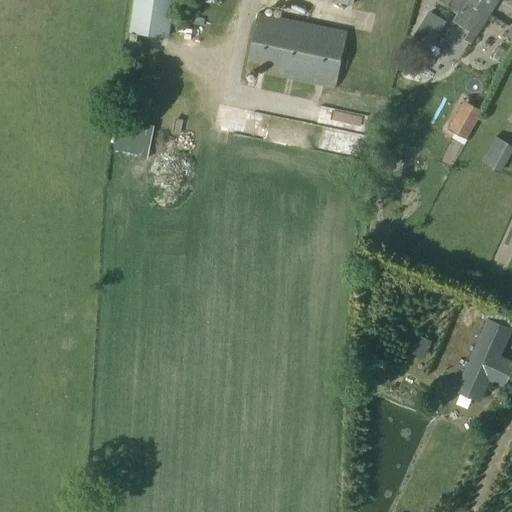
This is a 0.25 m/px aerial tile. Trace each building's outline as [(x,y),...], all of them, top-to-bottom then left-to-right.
[(134,0),(130,35),(167,40),(172,0),(134,0)] [(442,0),(461,10),(454,21),(468,30),(462,40),(466,42),(470,45),(490,14),(498,0),(442,0)] [(181,1),(179,14),(196,18),(199,4),(181,1)] [(429,11),(414,35),(431,45),(445,20),(429,11)] [(258,12),(245,70),(336,89),(348,30),(258,12)] [(122,77),(141,78),(142,78),(147,43),(126,41),(121,77),(122,77)] [(122,77),(120,96),(139,97),(141,78),(122,77)] [(405,79),(402,90),(421,95),(424,84),(405,79)] [(464,103),(450,130),(467,139),(481,112),(464,103)] [(511,146),(495,137),(480,162),(500,174),(511,152),(511,146)] [(149,141),(133,141),(133,173),(149,173),(149,141)] [(464,373),(453,395),(473,405),(478,408),(479,406),(489,383),(504,390),(511,372),(511,362),(501,358),(511,333),(511,331),(487,320),(464,372),(464,373)] [(419,335),(411,352),(424,358),(431,341),(419,335)]
